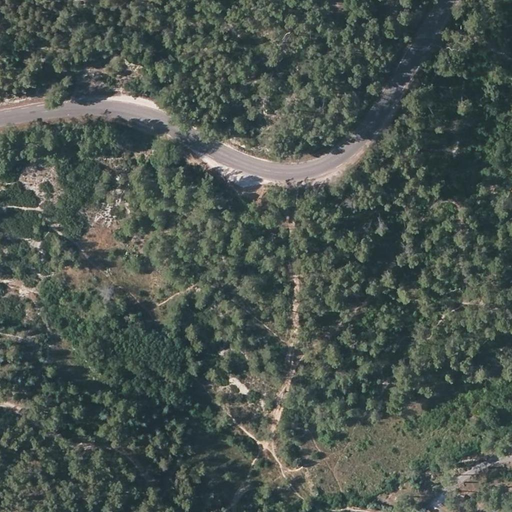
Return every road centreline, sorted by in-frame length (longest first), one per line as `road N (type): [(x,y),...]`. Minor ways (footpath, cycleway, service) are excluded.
road 1 (tertiary): [(449,0),(366,132),(342,156),(305,171),(260,170),(136,113),(90,107),(0,118)]
road 2 (track): [(289,364),(383,283),(451,194)]
road 3 (track): [(511,318),(464,295),(451,194)]
